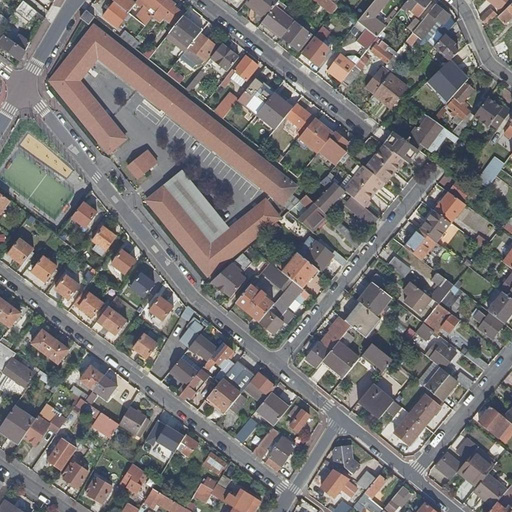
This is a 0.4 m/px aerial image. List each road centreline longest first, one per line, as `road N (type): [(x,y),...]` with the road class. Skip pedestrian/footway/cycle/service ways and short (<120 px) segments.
road 1 (residential): [(276,365),(187,296),(22,86)]
road 2 (residential): [(288,496),(0,272)]
road 3 (residential): [(276,365),(433,171)]
road 4 (residential): [(202,0),(365,131)]
road 5 (residential): [(412,478),(511,354)]
